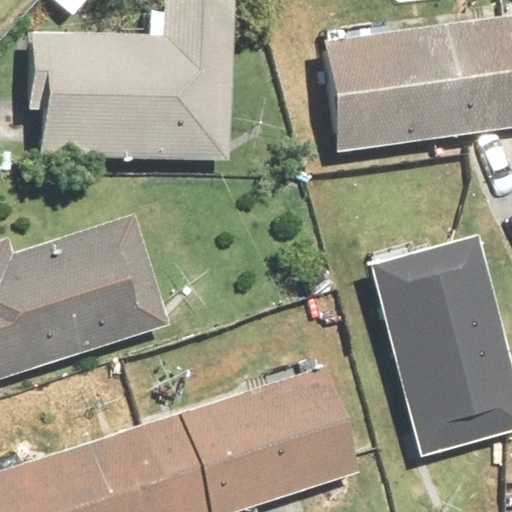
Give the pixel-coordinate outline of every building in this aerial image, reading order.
[(41,112),(40,157),(230,162),(233,0),(162,0),(162,35),(32,32),(30,112),(41,112)] [(511,15),(322,42),(337,152),(511,127),(511,15)] [(0,374),(171,322),(137,215),(13,253),(8,235),(0,237),(0,374)] [(511,345),(482,233),(368,264),(420,453),(511,428),(511,345)] [(0,466),(0,511),(228,511),(358,470),(323,363),(0,466)]
